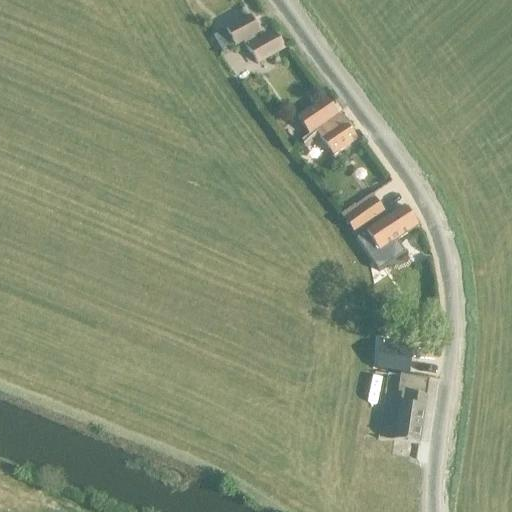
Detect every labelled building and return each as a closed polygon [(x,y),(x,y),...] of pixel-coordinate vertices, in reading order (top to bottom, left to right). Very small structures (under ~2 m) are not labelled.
[(249,18),(214,39),(223,55),(243,44),(253,38),(259,34),(249,18)] [(257,66),(285,49),(273,33),(256,43),(253,38),(243,44),(245,49),(257,66)] [(324,99),(297,119),(309,136),(315,132),(337,115),(325,98),(324,99)] [(356,140),(337,115),(315,132),(319,139),(332,157),(356,140)] [(309,136),(301,142),(306,148),(319,139),(315,132),(309,136)] [(342,217),(342,218),(354,234),(383,213),(371,196),(342,217)] [(365,234),(355,241),(378,274),(402,257),(393,243),(417,227),(404,207),(364,233),(365,234)] [(380,347),(377,371),(409,376),(413,352),(380,347)] [(400,395),(393,442),(418,446),(427,381),(399,377),(396,394),(400,395)]
